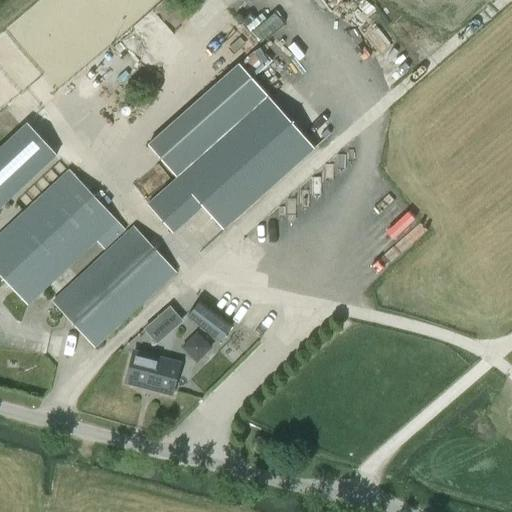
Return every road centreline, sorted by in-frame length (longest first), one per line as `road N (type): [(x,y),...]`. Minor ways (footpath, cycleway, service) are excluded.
road 1 (track): [(37,418),(502,0)]
road 2 (unclassified): [(415,511),(0,407)]
road 3 (track): [(190,275),(432,332),(491,360),(511,343)]
road 4 (track): [(491,360),(373,461),(359,497)]
